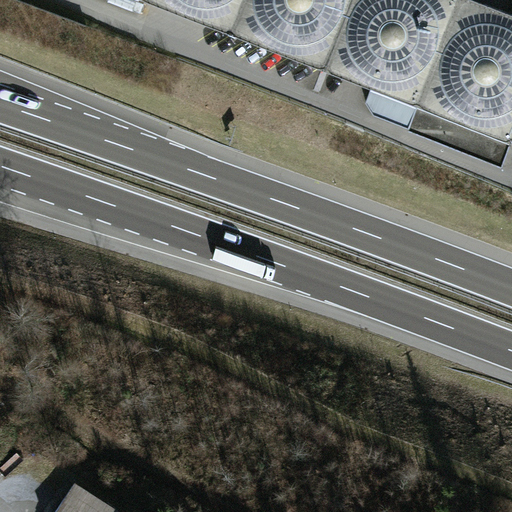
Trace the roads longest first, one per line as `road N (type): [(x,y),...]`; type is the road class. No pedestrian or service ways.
road 1 (motorway): [(0,167),(511,352)]
road 2 (motorway): [(511,287),(0,103)]
